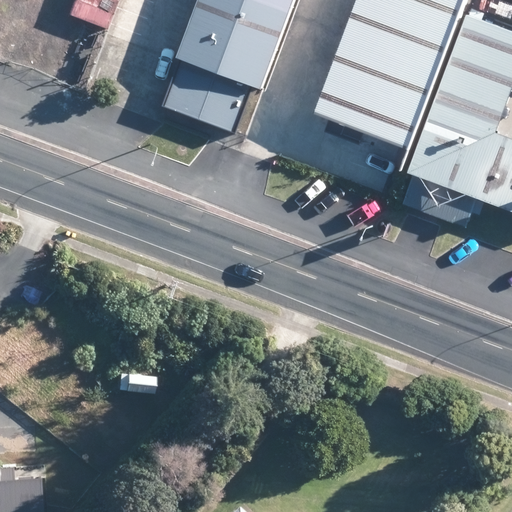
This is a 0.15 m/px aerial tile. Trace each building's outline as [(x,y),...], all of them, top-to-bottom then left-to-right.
[(122,0),(77,0),(72,16),(111,31),(122,0)] [(274,0),(179,0),(148,84),(231,115),(274,0)] [(457,0),(344,0),(308,100),(408,136),(457,0)] [(511,77),(511,18),(470,3),(399,190),(463,214),(475,183),(511,197),(511,126),(496,120),(511,77)] [(88,310),(51,292),(43,309),(80,326),(88,310)] [(254,511),(243,502),(234,511),(254,511)]
